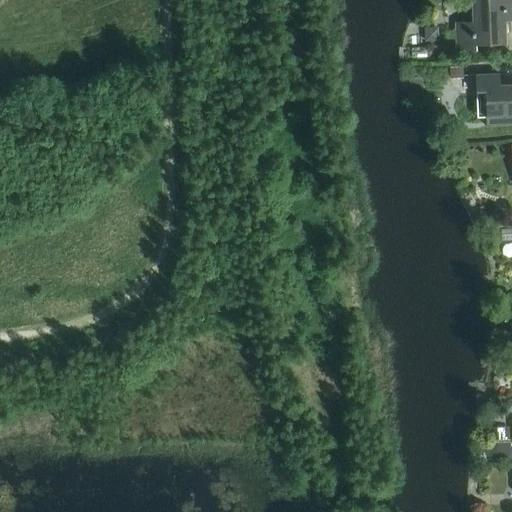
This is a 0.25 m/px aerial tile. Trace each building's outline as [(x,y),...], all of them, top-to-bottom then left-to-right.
[(476,52),(476,47),(506,46),(505,22),(511,22),(511,0),(472,0),(473,22),(455,23),(456,53),(476,52)] [(449,79),(464,78),(464,67),(449,67),(449,79)] [(476,76),(476,94),(477,118),(486,118),(486,127),(511,126),(511,88),(500,89),(499,75),(476,76)] [(510,441),(509,428),(490,428),(491,441),(510,441)] [(511,459),(511,443),(481,443),(482,460),(511,459)]
